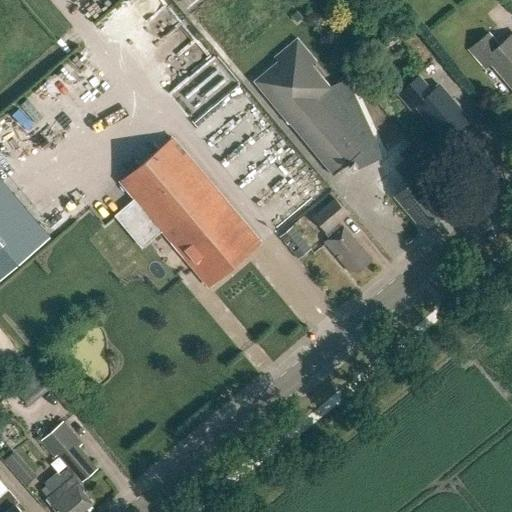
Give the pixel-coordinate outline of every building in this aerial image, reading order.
[(511,33),(496,47),(487,36),(470,50),(485,69),(492,63),(511,87),(511,33)] [(315,61),(297,39),(274,57),(278,61),(254,81),(333,175),(347,163),(353,170),(362,162),(376,155),(376,157),(381,155),(346,79),(330,87),(311,64),(315,61)] [(399,94),(412,110),(417,106),(445,139),(468,120),(438,85),(430,92),(418,77),(399,94)] [(259,243),(172,138),(120,182),(208,286),(259,243)] [(410,186),(396,197),(422,228),(447,208),(421,177),(432,169),(411,144),(399,153),(405,160),(395,168),(410,186)] [(0,177),(0,278),(50,235),(0,177)] [(350,272),(354,269),(357,273),(372,260),(343,226),(343,227),(339,222),(348,214),(334,198),(313,216),(331,237),(325,242),(350,272)] [(281,236),(299,258),(312,247),(294,225),(281,236)] [(17,391),(30,407),(49,390),(36,375),(17,391)] [(63,423),(42,441),(54,456),(58,453),(69,466),(69,467),(60,475),(57,472),(44,482),(52,492),(46,497),(50,503),(57,511),(81,511),(92,503),(82,490),(82,486),(78,481),(94,467),(77,447),(81,444),(63,423)] [(0,461),(20,482),(30,473),(8,451),(0,458),(0,461)] [(0,511),(21,511),(15,504),(18,501),(8,489),(0,495),(0,511)]
